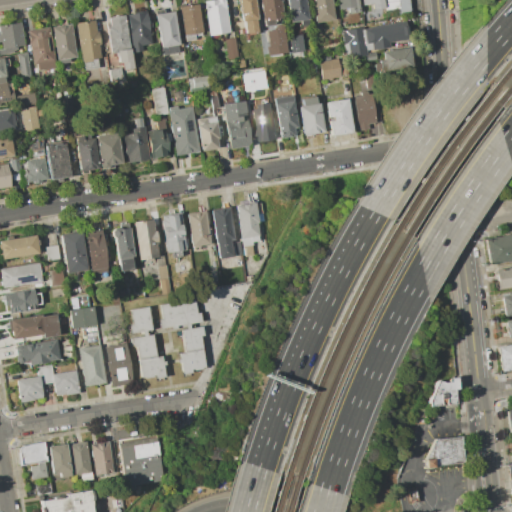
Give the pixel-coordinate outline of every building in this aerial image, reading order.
[(203,1),(208,0),(225,0),(231,32),(208,36),(203,1)] [(237,0),(254,0),(257,19),(256,20),(258,31),(244,33),(242,21),(241,22),(237,0)] [(257,0),(278,0),(282,18),(273,19),(273,25),(264,27),(263,21),(261,21),(257,0)] [(284,0),(303,0),(307,24),(299,25),(299,21),(288,22),(284,0)] [(310,0),(330,0),(333,20),(314,23),(310,0)] [(335,0),(356,0),(359,12),(348,14),(347,8),(337,10),(335,0)] [(361,0),(381,0),(383,8),(371,9),(371,4),(362,6),(361,0)] [(383,0),(397,0),(399,9),(385,10),(383,0)] [(177,7),(197,4),(201,31),(200,31),(201,35),(194,36),(194,39),(184,41),(183,34),(182,34),(177,7)] [(153,14),(173,11),(178,44),(177,44),(178,52),(161,55),(160,47),(159,47),(153,14)] [(126,15),(144,12),(149,43),(138,45),(139,51),(131,52),(126,15)] [(104,18),(124,15),(132,67),(121,69),(120,62),(117,63),(115,53),(110,54),(104,18)] [(75,24),(93,21),(95,32),(97,32),(99,44),(97,45),(99,57),(80,60),(75,24)] [(340,30),(362,27),(362,29),(406,21),(409,39),(381,44),(381,49),(365,51),(366,57),(350,60),(349,49),(344,50),(340,30)] [(0,25),(19,22),(23,45),(15,46),(16,49),(12,50),(12,53),(0,54),(0,25)] [(50,27),(70,24),(76,57),(68,58),(69,62),(58,64),(58,60),(55,60),(50,27)] [(264,31),(272,29),(272,26),(282,24),(286,52),(266,55),(265,47),(267,47),(264,31)] [(27,30),(48,27),(54,68),(36,71),(35,64),(32,65),(29,44),(28,44),(26,33),(27,33),(27,30)] [(286,36),(289,53),(302,51),(299,34),(286,36)] [(223,39),(234,38),(237,59),(227,60),(223,39)] [(408,47),(412,66),(380,73),(378,60),(383,59),(382,53),(408,47)] [(16,53),(26,52),(30,77),(20,79),(16,53)] [(318,63),(336,59),(340,75),(331,77),(332,79),(326,81),(326,78),(321,79),(318,63)] [(163,63),(183,60),(185,77),(165,80),(163,63)] [(108,70),(119,68),(121,80),(110,81),(108,70)] [(239,72),(251,69),(254,82),(242,85),(239,72)] [(187,78),(207,75),(208,86),(189,88),(187,78)] [(0,82),(5,82),(5,84),(9,105),(0,106),(0,82)] [(271,88),(279,86),(281,94),(273,96),(271,88)] [(149,89),(162,87),(167,113),(154,116),(149,89)] [(211,108),(209,92),(215,88),(218,107),(211,108)] [(13,95),(33,91),(35,103),(15,106),(13,95)] [(352,96),(371,94),(375,124),(368,125),(369,129),(357,131),(352,96)] [(274,103),(275,103),(274,98),(291,96),(292,101),(294,100),(297,126),(294,126),(296,136),(279,138),(274,103)] [(297,106),(302,105),(301,99),(317,96),(323,132),(302,135),(297,106)] [(324,101),(346,98),(352,133),(330,136),(324,101)] [(221,104),(244,100),(251,144),(228,148),(221,104)] [(19,109),(34,106),(38,130),(23,133),(19,109)] [(167,111),(190,107),(198,152),(174,156),(167,111)] [(0,110),(11,109),(15,129),(0,131),(0,110)] [(275,139),(256,142),(252,120),(256,119),(255,114),(268,112),(268,117),(271,117),(275,139)] [(134,128),(133,119),(140,118),(141,127),(134,128)] [(195,125),(213,123),(217,148),(199,151),(195,125)] [(147,159),(125,163),(120,135),(133,133),(132,128),(134,128),(141,127),(142,127),(147,159)] [(145,132),(164,129),(168,155),(149,158),(145,132)] [(94,139),(116,135),(120,163),(112,165),(113,168),(106,169),(105,166),(98,167),(94,139)] [(0,138),(9,137),(11,156),(0,157),(0,138)] [(73,141),(92,138),(97,169),(86,170),(87,173),(81,174),(80,171),(78,171),(73,141)] [(30,142),(40,141),(42,155),(32,157),(30,142)] [(49,179),(44,147),(63,144),(69,176),(62,177),(62,181),(56,182),(56,178),(49,179)] [(25,160),(44,157),(47,179),(40,180),(41,182),(33,183),(33,181),(26,182),(25,173),(27,172),(25,160)] [(9,160),(17,159),(19,171),(10,172),(9,160)] [(9,186),(0,187),(0,165),(6,165),(9,186)] [(235,205),(253,202),(253,204),(256,222),(258,235),(257,235),(241,238),(240,238),(235,205)] [(253,204),(259,203),(262,221),(256,222),(253,204)] [(210,210),(229,206),(234,239),(229,239),(232,256),(218,258),(210,210)] [(186,214),(203,211),(209,245),(191,248),(186,214)] [(166,253),(159,216),(179,213),(185,250),(179,251),(180,256),(172,257),(171,252),(166,253)] [(132,222),(151,219),(153,231),(155,231),(157,244),(155,244),(157,257),(138,260),(132,222)] [(112,230),(128,227),(133,258),(117,261),(112,230)] [(83,231),(100,228),(107,267),(89,270),(83,231)] [(59,234),(80,231),(86,270),(65,273),(59,234)] [(484,239),(511,234),(511,261),(488,265),(484,239)] [(0,241),(34,235),(37,253),(0,259),(0,241)] [(241,238),(257,235),(257,241),(251,242),(251,245),(242,246),(241,238)] [(233,242),(239,241),(241,255),(235,256),(233,242)] [(44,247),(56,245),(58,259),(46,260),(44,247)] [(242,246),(251,246),(251,254),(243,255),(242,246)] [(0,281),(0,268),(38,262),(41,282),(1,288),(0,281)] [(156,266),(165,265),(167,278),(158,279),(156,266)] [(495,270),(511,267),(511,287),(498,290),(495,270)] [(48,270),(61,269),(63,285),(50,286),(48,270)] [(158,279),(167,278),(169,293),(160,294),(158,279)] [(3,294),(32,289),(33,294),(39,293),(41,304),(35,305),(36,310),(7,315),(3,294)] [(500,296),(506,295),(505,293),(511,291),(511,314),(504,316),(500,296)] [(158,305),(193,299),(195,313),(198,313),(199,322),(188,324),(189,328),(200,327),(202,336),(199,336),(201,348),(183,351),(180,330),(185,329),(184,324),(159,328),(158,320),(161,319),(158,305)] [(129,309),(146,306),(150,330),(145,331),(146,335),(151,334),(154,355),(137,358),(135,346),(131,347),(130,338),(142,335),(141,331),(130,333),(128,324),(131,324),(129,309)] [(67,310),(92,307),(95,324),(70,328),(67,310)] [(8,320),(39,314),(39,317),(42,334),(12,339),(8,320)] [(39,317),(55,314),(58,334),(43,337),(42,334),(39,317)] [(503,321),(511,319),(511,337),(506,338),(503,321)] [(55,340),(58,359),(17,366),(14,347),(55,340)] [(103,346),(125,343),(132,384),(110,388),(103,346)] [(77,348),(98,344),(105,383),(84,387),(77,348)] [(497,349),(511,346),(511,372),(501,374),(497,349)] [(178,353),(201,349),(204,368),(190,370),(190,373),(182,374),(180,363),(177,363),(177,359),(179,358),(178,353)] [(137,360),(160,356),(161,361),(163,361),(164,364),(162,364),(164,376),(154,378),(154,376),(140,378),(137,360)] [(51,374),(74,370),(78,394),(63,396),(63,395),(55,396),(51,374)] [(16,380),(38,376),(42,398),(32,400),(32,401),(20,403),(16,380)] [(430,406),(455,403),(454,390),(457,390),(456,377),(448,378),(448,382),(443,382),(438,380),(429,399),(430,406)] [(118,440),(156,434),(164,481),(125,487),(118,440)] [(424,467),(462,462),(459,437),(433,440),(424,467)] [(66,444),(86,441),(91,473),(71,476),(66,444)] [(89,445),(108,441),(113,472),(94,475),(89,445)] [(20,463),(18,450),(21,445),(42,442),(45,459),(20,463)] [(47,446),(65,443),(70,476),(59,478),(58,473),(51,474),(47,446)] [(29,465),(44,462),(46,477),(31,480),(29,465)] [(33,483),(48,480),(50,493),(35,496),(33,483)] [(404,487),(415,486),(417,501),(407,503),(404,487)] [(40,511),(38,500),(88,492),(91,511),(40,511)]
